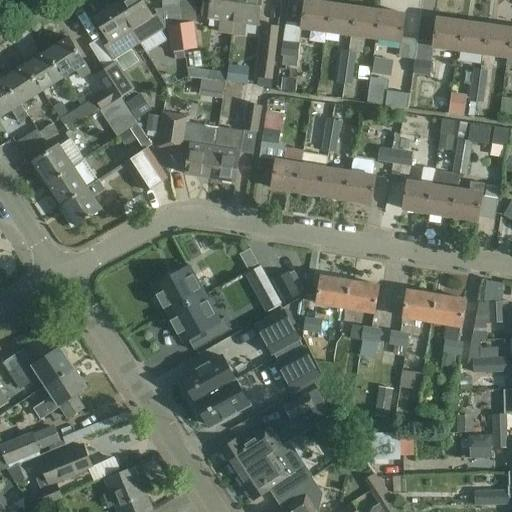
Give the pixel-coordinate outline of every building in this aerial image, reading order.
[(142,0),(120,0),(115,3),(141,44),(166,28),(152,6),(148,9),(142,0)] [(181,24),(180,24),(184,50),(197,48),(193,23),(196,23),(193,0),(186,0),(179,1),(181,24)] [(220,32),(232,34),(236,0),(210,0),(208,18),(222,20),(220,32)] [(262,0),(236,0),(232,34),(244,35),(246,24),(259,25),(262,0)] [(302,24),(301,28),(326,32),(331,4),(305,0),(302,24)] [(141,44),(115,3),(93,16),(105,35),(99,39),(113,61),(141,44)] [(326,32),(351,35),(355,7),(331,4),(326,32)] [(351,35),(376,39),(380,11),(355,7),(351,35)] [(401,43),(401,38),(405,14),(380,11),(376,39),(401,43)] [(433,42),(433,47),(458,50),(462,22),(436,18),(433,42)] [(282,42),(283,42),(299,44),(301,28),(302,24),(285,21),(282,42)] [(458,50),(483,54),(487,25),(462,22),(458,50)] [(184,50),(180,24),(168,26),(172,53),(174,52),(175,61),(185,59),(184,50)] [(271,88),(279,27),(266,25),(258,86),(258,90),(264,91),(264,87),(271,88)] [(483,54),(507,57),(511,29),(487,25),(483,54)] [(46,52),(63,78),(76,70),(80,78),(90,71),(86,64),(69,37),(46,52)] [(431,63),(433,47),(433,42),(417,40),(414,61),(431,63)] [(296,68),(299,44),(283,42),(281,56),(283,56),(282,66),(296,68)] [(342,50),(340,67),(354,69),(356,53),(342,50)] [(25,65),(42,92),(63,78),(46,52),(25,65)] [(393,61),(374,58),(372,74),(391,77),(393,61)] [(103,71),(120,98),(124,103),(133,97),(130,93),(135,89),(117,61),(103,71)] [(431,63),(414,61),(413,74),(429,76),(431,63)] [(25,65),(4,78),(21,105),(42,92),(25,65)] [(354,69),(340,67),(337,84),(351,86),(354,69)] [(471,86),(485,87),(487,71),(473,69),(471,86)] [(102,92),(81,106),(89,118),(102,109),(120,98),(103,71),(93,77),(102,92)] [(362,86),(378,87),(379,75),(363,74),(362,86)] [(0,118),(21,105),(4,78),(0,80),(0,118)] [(483,104),(485,87),(471,86),(469,102),(483,104)] [(407,108),(410,93),(388,90),(385,105),(407,108)] [(463,116),(466,96),(451,94),(448,113),(463,116)] [(126,104),(136,119),(149,111),(139,96),(126,104)] [(102,109),(89,118),(74,128),(79,135),(106,117),(110,122),(120,115),(129,128),(137,123),(124,103),(120,98),(102,109)] [(258,132),(262,106),(248,104),(244,130),(258,132)] [(74,127),(74,128),(89,118),(81,106),(60,120),(68,131),(74,127)] [(189,117),(176,115),(164,113),(158,147),(183,151),(189,117)] [(337,137),(340,121),(328,120),(325,136),(337,137)] [(281,124),(265,121),(262,144),(278,146),(281,124)] [(137,140),(138,142),(146,137),(137,123),(129,128),(130,130),(137,140)] [(39,132),(44,141),(58,132),(53,124),(39,132)] [(186,174),(210,178),(219,128),(205,126),(202,146),(191,144),(186,174)] [(232,130),(219,128),(210,178),(235,182),(242,137),(231,135),(232,130)] [(44,141),(39,132),(37,130),(16,143),(23,154),(44,141)] [(137,140),(130,130),(119,137),(126,147),(137,140)] [(394,165),(399,135),(382,132),(377,162),(394,165)] [(401,135),(399,135),(394,165),(411,167),(416,140),(400,137),(401,135)] [(337,137),(325,136),(323,152),(334,153),(337,137)] [(468,158),(471,142),(459,140),(456,156),(468,158)] [(33,162),(47,184),(53,180),(74,166),(59,145),(33,162)] [(272,188),(297,192),(301,164),(303,151),(285,148),(283,162),(276,160),(272,188)] [(167,178),(148,150),(128,163),(147,192),(167,178)] [(468,158),(456,156),(454,172),(466,174),(468,158)] [(47,184),(62,205),(88,188),(98,181),(84,159),(74,166),(53,180),(47,184)] [(301,164),(297,192),(322,196),(326,168),(301,164)] [(322,196),(346,200),(351,172),(326,168),(322,196)] [(351,172),(346,200),(372,204),(376,176),(351,172)] [(464,190),(457,189),(453,217),(478,221),(484,183),(465,180),(464,190)] [(98,181),(88,188),(62,205),(76,227),(103,210),(94,197),(104,190),(98,181)] [(428,213),(433,185),(408,181),(403,209),(428,213)] [(428,213),(453,217),(457,189),(433,185),(428,213)] [(189,267),(154,286),(169,313),(205,294),(189,267)] [(287,273),(271,281),(284,304),(300,295),(287,273)] [(346,308),(350,282),(321,277),(317,304),(346,308)] [(379,286),(350,282),(346,308),(374,313),(379,286)] [(403,317),(432,322),(436,295),(407,291),(403,317)] [(267,314),(281,306),(274,293),(260,301),(267,314)] [(205,294),(169,313),(184,341),(220,322),(205,294)] [(465,300),(436,295),(432,322),(461,326),(465,300)] [(504,303),(492,303),(492,323),(504,323),(504,303)] [(286,344),(269,317),(268,321),(245,331),(259,355),(286,344)] [(302,331),(312,333),(314,319),(304,318),(302,331)] [(324,321),(314,319),(312,333),(322,334),(324,321)] [(373,328),(364,327),(361,340),(371,342),(373,328)] [(382,330),(373,328),(371,342),(380,343),(382,330)] [(389,345),(398,346),(401,333),(391,331),(389,345)] [(410,335),(401,333),(398,346),(408,348),(410,335)] [(444,353),(453,354),(455,342),(446,340),(444,353)] [(464,343),(455,342),(453,354),(463,355),(464,343)] [(39,377),(45,386),(73,368),(60,348),(35,364),(24,349),(2,363),(20,390),(39,377)] [(473,373),(490,373),(490,358),(472,358),(473,373)] [(508,358),(490,358),(490,373),(508,373),(508,358)] [(283,402),(307,387),(291,360),(267,377),(283,402)] [(187,381),(197,399),(198,400),(225,383),(218,363),(187,381)] [(86,387),(73,368),(45,386),(52,397),(34,409),(41,420),(60,407),(68,420),(85,408),(76,394),(86,387)] [(424,374),(402,370),(400,387),(421,391),(424,374)] [(199,402),(200,404),(210,421),(241,401),(228,383),(199,402)] [(379,387),(375,416),(391,418),(395,389),(379,387)] [(0,389),(0,407),(9,402),(0,389)] [(317,389),(284,406),(291,420),(311,410),(317,421),(330,414),(317,389)] [(492,415),(493,432),(507,431),(506,414),(492,415)] [(472,415),(456,416),(456,432),(473,432),(472,415)] [(53,425),(33,433),(39,451),(60,442),(53,425)] [(326,439),(339,459),(354,449),(342,429),(326,439)] [(238,478),(283,448),(271,430),(243,449),(237,441),(221,451),(238,478)] [(493,432),(494,448),(508,448),(507,431),(493,432)] [(0,471),(8,468),(18,464),(40,455),(39,451),(33,433),(33,432),(1,445),(0,443),(0,471)] [(365,461),(404,460),(404,456),(407,456),(407,440),(400,440),(400,434),(364,434),(365,461)] [(312,478),(290,443),(283,448),(238,478),(253,501),(270,490),(268,489),(275,485),(276,487),(278,485),(284,496),(285,495),(312,478)] [(40,462),(45,476),(36,479),(41,491),(30,496),(35,509),(62,498),(56,483),(90,469),(81,446),(40,462)] [(399,467),(399,481),(439,480),(439,466),(399,467)] [(133,467),(104,479),(110,492),(102,495),(107,507),(114,504),(117,511),(146,511),(151,510),(133,467)] [(364,481),(371,490),(381,483),(375,474),(364,481)] [(281,511),(318,511),(322,497),(315,496),(317,485),(312,478),(285,495),(292,505),(289,507),(291,510),(288,511),(283,511),(281,511)] [(399,511),(381,483),(371,490),(380,504),(373,509),(371,511),(399,511)] [(475,506),(492,506),(492,491),(475,492),(475,506)] [(509,491),(492,491),(492,506),(509,505),(509,498),(509,491)] [(1,511),(11,505),(3,496),(0,498),(0,511),(1,511)] [(357,511),(352,503),(337,511),(357,511)]
